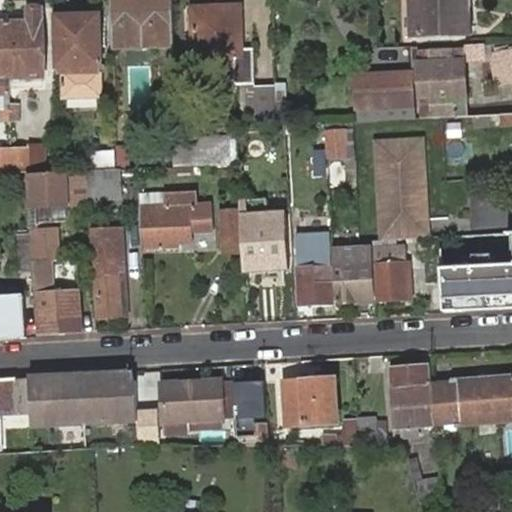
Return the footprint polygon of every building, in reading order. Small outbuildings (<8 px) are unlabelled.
[(172,36),(170,0),(111,0),(113,37),(114,52),(173,50),(172,36)] [(410,0),(412,36),(470,35),(469,0),(410,0)] [(254,83),(252,48),(241,49),(239,7),(191,9),(192,14),(185,15),(185,29),(192,29),(192,57),(233,56),(233,66),(233,85),(254,83)] [(27,9),(27,22),(43,22),(43,8),(27,9)] [(102,72),(100,46),(105,47),(103,16),(55,17),(56,75),(62,73),(63,82),(59,80),(60,89),(64,89),(63,99),(100,98),(98,73),(102,72)] [(27,22),(7,23),(7,79),(43,79),(43,22),(27,22)] [(489,57),(489,43),(479,44),(481,57),(489,57)] [(481,57),(479,44),(464,45),(464,61),(481,61),(481,57)] [(418,119),(439,118),(462,117),(461,82),(451,82),(451,62),(460,61),(459,53),(450,52),(450,50),(418,52),(419,65),(417,65),(421,113),(418,113),(418,119)] [(233,56),(192,57),(192,67),(233,66),(233,56)] [(461,82),(460,61),(451,62),(451,82),(461,82)] [(415,111),(414,83),(414,74),(354,77),(355,122),(360,121),(360,116),(392,115),(392,112),(415,111)] [(7,79),(7,88),(42,88),(43,79),(7,79)] [(275,87),(254,87),(254,107),(255,126),(276,125),(275,87)] [(8,107),(8,122),(16,121),(16,107),(8,107)] [(242,127),(255,126),(254,107),(241,107),(242,127)] [(360,116),(360,121),(415,119),(415,111),(392,112),(392,115),(360,116)] [(511,114),(496,115),(497,127),(511,126),(511,114)] [(354,156),(352,122),(325,123),(327,151),(327,157),(354,156)] [(225,140),(176,140),(177,167),(214,166),(220,162),(226,163),(225,140)] [(373,144),(379,240),(425,237),(420,141),(373,144)] [(8,148),(9,168),(41,168),(41,142),(26,142),(26,148),(8,148)] [(0,168),(9,168),(8,148),(0,148),(0,168)] [(117,150),(118,170),(128,170),(127,150),(117,150)] [(327,157),(327,151),(312,151),(313,178),(328,177),(327,157)] [(113,154),(85,153),(86,168),(104,168),(114,168),(113,154)] [(104,170),(85,171),(87,195),(87,201),(114,200),(114,170),(104,170)] [(68,172),(56,172),(28,173),(30,209),(64,208),(85,207),(83,177),(68,177),(68,172)] [(194,195),(169,197),(169,194),(138,195),(139,209),(141,250),(177,248),(177,244),(176,230),(191,229),(214,227),(214,204),(194,206),(194,195)] [(239,208),(243,272),(288,269),(286,213),(280,214),(280,209),(259,209),(260,215),(247,216),(247,207),(239,208)] [(64,208),(30,209),(31,224),(36,225),(65,223),(64,208)] [(237,252),(237,208),(220,209),(223,253),(237,252)] [(59,258),(58,229),(35,230),(36,225),(31,225),(32,244),(33,258),(59,258)] [(191,243),(191,229),(176,230),(177,244),(191,243)] [(116,272),(124,272),(122,241),(121,232),(91,233),(91,243),(93,266),(96,266),(99,316),(119,316),(116,272)] [(511,309),(511,232),(487,234),(441,236),(444,314),(511,309)] [(408,300),(407,263),(406,246),(393,246),(393,240),(372,241),(373,264),(374,301),(408,300)] [(33,258),(32,244),(17,245),(19,274),(34,273),(33,262),(33,258)] [(349,296),(371,295),(368,248),(333,250),(335,304),(348,303),(349,296)] [(295,264),(298,305),(334,304),(332,254),(295,256),(295,264)] [(34,273),(34,275),(78,273),(77,260),(33,262),(34,273)] [(127,315),(124,272),(116,272),(119,316),(127,315)] [(39,332),(82,329),(79,291),(38,293),(39,332)] [(0,339),(25,338),(23,292),(0,293),(0,339)] [(433,428),(430,385),(429,367),(389,370),(394,430),(394,431),(433,428)] [(129,371),(81,374),(84,424),(136,421),(134,380),(130,381),(129,371)] [(81,374),(30,377),(30,380),(32,413),(33,427),(84,424),(81,374)] [(16,381),(15,378),(0,378),(0,454),(2,455),(0,423),(0,414),(32,413),(30,380),(16,381)] [(511,378),(456,381),(455,384),(430,385),(433,428),(456,426),(455,428),(511,423),(511,378)] [(337,426),(334,384),(303,386),(302,381),(281,382),(284,429),(337,426)] [(164,429),(170,429),(170,421),(222,417),(231,417),(229,383),(221,384),(220,382),(161,384),(160,387),(146,387),(148,417),(163,416),(164,429)] [(252,446),(265,446),(264,425),(254,425),(252,382),(231,384),(233,417),(235,447),(252,446)] [(222,417),(170,421),(170,429),(222,425),(222,417)] [(374,418),(356,419),(356,421),(357,447),(374,447),(374,418)] [(357,447),(356,421),(340,421),(340,435),(323,435),(323,447),(357,447)] [(402,447),(411,483),(418,482),(418,479),(408,447),(402,447)] [(417,503),(438,505),(438,491),(437,479),(418,479),(418,482),(411,483),(413,488),(417,503)]
